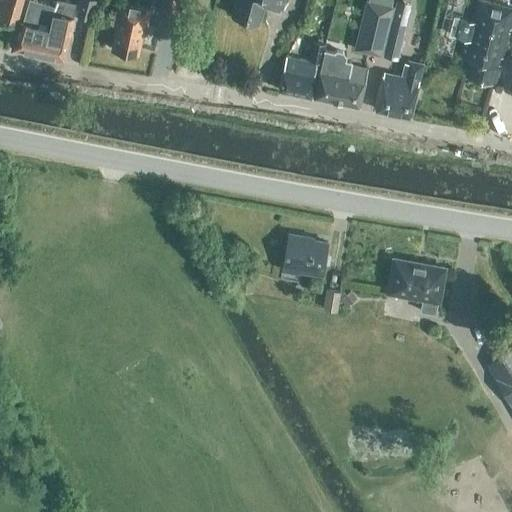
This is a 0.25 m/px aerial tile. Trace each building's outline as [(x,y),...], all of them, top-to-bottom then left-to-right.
[(5,0),(1,18),(15,22),(15,21),(17,19),(22,0),(5,0)] [(18,24),(11,49),(39,55),(47,27),(48,23),(53,6),(32,0),(28,0),(24,18),(20,17),(18,24)] [(47,27),(39,55),(62,60),(63,60),(71,31),(70,31),(72,19),(75,3),(61,0),(54,0),(55,0),(53,6),(48,23),(47,27)] [(80,0),(77,14),(89,18),(94,0),(80,0)] [(157,0),(155,8),(180,14),(182,0),(157,0)] [(235,0),(231,14),(258,22),(263,5),(281,10),(283,0),(235,0)] [(511,7),(484,0),(477,0),(472,20),(454,15),(449,33),(463,37),(458,54),(470,57),(465,75),(494,83),(511,17),(511,7)] [(144,33),(150,7),(119,1),(113,26),(115,27),(111,49),(138,54),(142,32),(144,33)] [(380,53),(391,7),(367,1),(356,48),(380,53)] [(397,1),(385,49),(399,52),(411,4),(397,1)] [(316,62),(321,63),(321,62),(320,62),(325,41),(318,39),(317,42),(313,41),(309,61),(286,56),(283,68),(278,89),(309,96),(314,74),(316,63),(316,62)] [(334,52),(323,50),(321,62),(321,63),(313,96),(359,106),(368,69),(350,66),(351,62),(344,61),(345,56),(342,52),(336,50),(334,52)] [(422,64),(409,61),(405,77),(383,72),(374,108),(410,116),(422,64)] [(322,274),(327,242),(305,238),(305,236),(288,233),(282,267),(322,274)] [(438,301),(443,268),(393,259),(387,292),(421,298),(418,311),(435,314),(437,301),(438,301)] [(336,310),(339,291),(327,288),(324,308),(336,310)] [(511,348),(486,364),(511,408),(511,348)]
